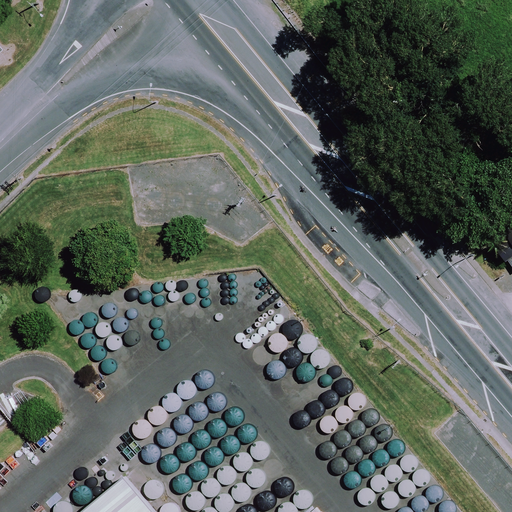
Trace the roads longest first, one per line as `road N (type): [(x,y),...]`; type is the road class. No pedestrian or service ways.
road 1 (secondary): [(511,378),(197,0)]
road 2 (residential): [(149,0),(0,141)]
